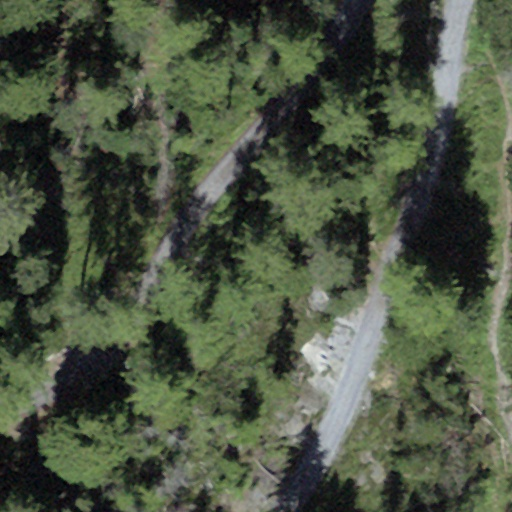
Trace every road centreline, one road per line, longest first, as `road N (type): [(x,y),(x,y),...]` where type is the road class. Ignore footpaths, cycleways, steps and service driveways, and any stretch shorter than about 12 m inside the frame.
road 1 (track): [(294,511),(378,339),(442,150),(465,0)]
road 2 (track): [(366,0),(354,34),(277,140),(209,214),(38,358),(0,371)]
